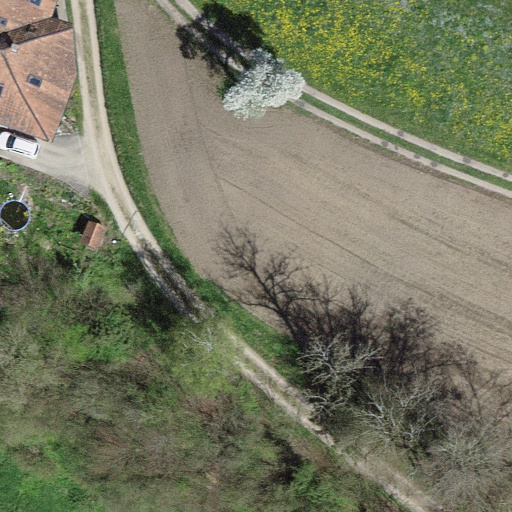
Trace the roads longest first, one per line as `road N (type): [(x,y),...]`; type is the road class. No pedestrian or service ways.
road 1 (track): [(450,511),(235,372),(138,270),(108,192),(78,0)]
road 2 (track): [(170,0),(222,48),(330,111),(511,186)]
